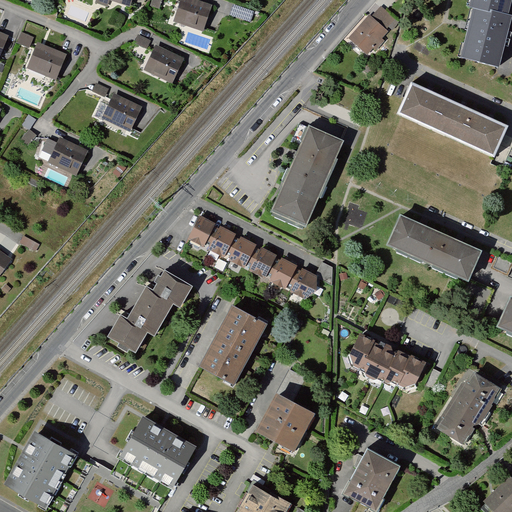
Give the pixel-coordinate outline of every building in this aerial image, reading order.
[(160,0),(150,0),(149,8),(158,10),(160,0)] [(210,9),(183,0),(179,0),(171,24),(201,35),(210,9)] [(508,0),(470,0),(468,9),(471,10),(460,58),(499,67),(510,19),(505,18),(508,0)] [(349,37),(368,54),(374,47),(375,49),(400,19),(378,2),(349,37)] [(20,35),(16,47),(26,51),(31,40),(20,35)] [(149,44),(136,39),(133,47),(146,52),(149,44)] [(64,59),(35,48),(25,72),(54,83),(64,59)] [(181,62),(154,49),(142,73),(169,86),(181,62)] [(505,126),(410,85),(397,115),(492,156),(505,126)] [(106,93),(94,87),(90,94),(103,100),(106,93)] [(139,111),(112,98),(100,122),(127,135),(139,111)] [(33,121),(27,129),(31,132),(37,124),(33,121)] [(307,126),(270,211),(305,226),(342,141),(307,126)] [(33,140),(27,134),(20,141),(27,147),(33,140)] [(85,156),(57,143),(46,166),(74,180),(85,156)] [(481,251),(402,216),(388,247),(467,282),(481,251)] [(198,222),(186,246),(205,256),(217,232),(198,222)] [(237,242),(217,232),(205,256),(225,266),(237,242)] [(237,242),(225,266),(245,276),(257,253),(237,242)] [(278,263),(257,253),(245,276),(266,287),(278,263)] [(0,276),(10,263),(0,255),(0,276)] [(278,263),(266,287),(286,297),(299,274),(278,263)] [(145,333),(152,337),(170,305),(177,309),(189,288),(162,272),(159,279),(156,277),(152,283),(155,285),(150,292),(143,288),(125,320),(118,316),(105,338),(117,344),(115,348),(125,354),(127,350),(133,354),(145,333)] [(315,282),(299,274),(286,297),(303,306),(314,299),(315,282)] [(511,298),(509,297),(496,328),(511,334),(511,298)] [(230,305),(197,365),(230,383),(264,323),(230,305)] [(427,368),(359,333),(340,370),(409,404),(427,368)] [(499,389),(471,372),(435,430),(462,447),(499,389)] [(274,394),(254,431),(290,451),(311,414),(274,394)] [(193,445),(138,415),(115,456),(169,487),(193,445)] [(3,482),(41,505),(71,454),(34,431),(3,482)] [(377,511),(399,470),(367,453),(340,503),(358,511),(377,511)] [(511,511),(511,479),(511,478),(483,507),(487,511),(511,511)] [(252,487),(237,511),(282,511),(286,506),(252,487)]
